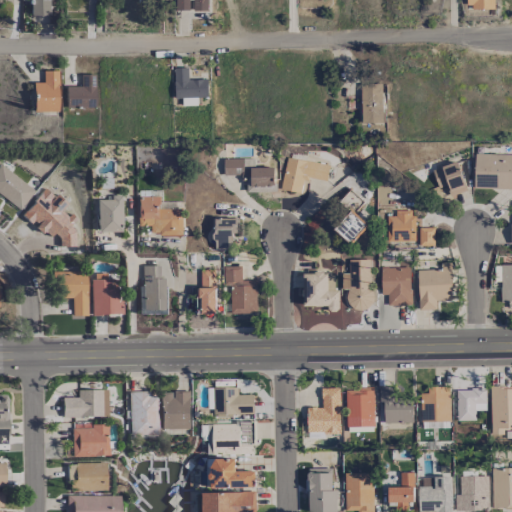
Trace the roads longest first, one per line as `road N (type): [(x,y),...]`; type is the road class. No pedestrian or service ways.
road 1 (residential): [(511,346),(288,342),(0,354)]
road 2 (residential): [(0,35),(511,39)]
road 3 (residential): [(291,511),(282,223)]
road 4 (residential): [(35,511),(32,302),(0,240)]
road 5 (residential): [(471,347),(481,227)]
